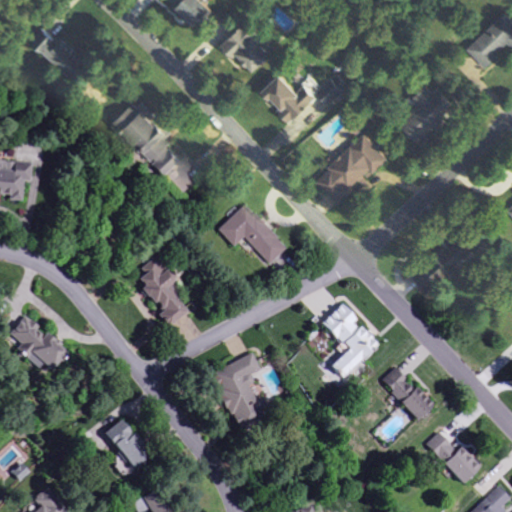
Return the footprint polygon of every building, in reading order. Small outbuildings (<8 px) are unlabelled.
[(166,0),(188,27),(207,12),(198,0),(166,0)] [(510,50),(511,48),(511,24),(501,13),(464,49),(483,68),(506,46),(510,50)] [(66,75),(80,59),(42,25),(27,42),(66,75)] [(236,25),(217,47),(247,74),(267,51),(236,25)] [(286,122),(312,96),(301,85),(293,93),(275,75),(257,93),(286,122)] [(436,89),(430,94),(423,86),(411,97),(418,104),(395,125),(413,144),(453,107),(436,89)] [(168,137),(128,102),(107,126),(147,161),(168,137)] [(385,160),(363,136),(314,181),(336,205),(351,192),(347,188),(367,170),(370,174),(385,160)] [(26,182),(28,164),(0,161),(0,199),(17,201),(19,182),(26,182)] [(229,248),(238,238),(264,265),(282,249),(239,204),(212,231),(229,248)] [(418,286),(462,265),(451,243),(425,255),(430,265),(412,273),(418,286)] [(166,284),(170,282),(159,261),(131,275),(158,328),(183,316),(166,284)] [(339,348),(322,368),(339,383),(374,344),(332,306),(315,326),(339,348)] [(45,375),(62,347),(13,318),(1,338),(14,346),(10,354),(45,375)] [(221,411),(251,398),(242,376),(254,370),(247,354),(204,373),(221,411)] [(411,419),(426,404),(390,369),(375,384),(411,419)] [(100,435),(124,471),(142,459),(117,423),(100,435)] [(455,445),(449,450),(436,436),(422,448),(455,485),(475,468),(455,445)] [(141,511),(167,511),(154,488),(134,499),(141,511)] [(500,511),(497,509),(505,502),(493,489),(468,511),(500,511)] [(24,511),(41,511),(31,503),(24,511)]
